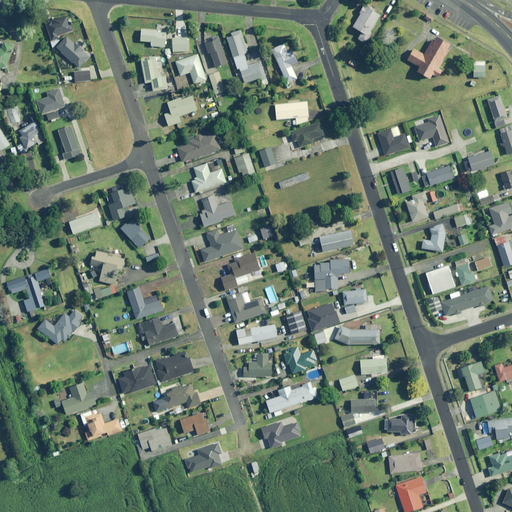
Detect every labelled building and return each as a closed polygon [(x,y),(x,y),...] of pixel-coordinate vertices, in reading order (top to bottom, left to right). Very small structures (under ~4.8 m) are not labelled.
[(380,16),(364,7),(351,28),(368,38),(380,16)] [(165,32),(141,30),(140,42),(151,43),(150,47),(164,48),(165,32)] [(241,31),(226,36),(234,59),(249,54),(241,31)] [(88,56),(65,36),(55,48),(78,68),(88,56)] [(218,37),(205,41),(214,69),(228,65),(218,37)] [(450,45),(436,38),(426,55),(414,48),(409,58),(422,65),(417,73),(430,81),(450,45)] [(0,70),(8,68),(16,47),(3,41),(0,48),(0,70)] [(184,42),(175,41),(174,51),(184,51),(184,42)] [(284,43),(270,50),(287,84),(297,80),(290,66),(297,63),(291,50),(288,52),(284,43)] [(198,54),(176,62),(181,76),(190,73),(194,84),(207,80),(198,54)] [(156,56),(140,59),(145,84),(151,83),(153,92),(167,90),(165,78),(161,79),(156,56)] [(260,62),(239,69),(245,85),(265,79),(260,62)] [(484,63),(474,63),(474,78),(484,78),(484,63)] [(91,80),(91,71),(80,71),(80,80),(91,80)] [(226,92),(220,72),(210,75),(216,95),(226,92)] [(42,115),(46,113),(49,121),(61,117),(58,109),(67,106),(61,92),(60,88),(47,92),(49,97),(37,101),(42,115)] [(192,95),(167,105),(170,112),(163,114),(168,127),(181,123),(179,117),(197,110),(192,95)] [(500,97),(488,101),(495,123),(508,119),(500,97)] [(306,103),(275,105),(276,121),(308,118),(306,103)] [(21,121),(17,109),(5,113),(9,125),(21,121)] [(430,123),(412,129),(415,137),(418,136),(421,144),(429,141),(432,149),(450,142),(441,115),(429,119),(430,123)] [(35,122),(16,133),(27,150),(38,143),(35,138),(42,133),(35,122)] [(320,124),(291,133),(294,143),(298,142),(300,148),(314,144),(313,139),(324,136),(320,124)] [(71,126),(57,131),(67,160),(81,155),(71,126)] [(382,158),(410,148),(409,144),(413,142),(410,135),(406,136),(405,134),(401,135),(398,127),(377,134),(380,144),(377,145),(382,158)] [(0,130),(0,151),(0,152),(9,146),(0,130)] [(511,130),(500,134),(507,157),(511,155),(511,130)] [(189,144),(177,148),(182,163),(221,150),(215,132),(188,142),(189,144)] [(271,148),(259,151),(264,168),(276,164),(271,148)] [(490,151),(468,159),(472,173),(495,166),(490,151)] [(249,154),(235,158),(242,179),(256,174),(249,154)] [(197,178),(193,180),(197,193),(227,183),(222,169),(211,173),(208,163),(193,168),(197,178)] [(404,169),(390,173),(398,196),(412,191),(404,169)] [(511,170),(501,174),(507,191),(511,188),(511,170)] [(307,172),(278,182),(281,189),(310,179),(307,172)] [(130,187),(110,193),(113,203),(106,205),(113,224),(129,218),(126,208),(136,205),(130,187)] [(412,201),(406,203),(412,224),(429,219),(424,202),(428,201),(425,193),(411,197),(412,201)] [(495,202),(493,195),(481,199),(483,205),(495,202)] [(205,211),(199,213),(204,227),(236,216),(231,201),(218,206),(215,196),(202,200),(205,211)] [(464,210),(462,203),(434,212),(436,219),(464,210)] [(511,211),(509,203),(489,209),(495,225),(489,227),(492,237),(511,230),(511,211)] [(97,213),(68,223),(73,236),(101,226),(97,213)] [(472,224),(470,214),(455,217),(457,227),(472,224)] [(151,239),(133,220),(122,230),(140,249),(151,239)] [(431,242),(424,241),(422,249),(442,252),(445,235),(442,225),(430,229),(432,236),(431,242)] [(211,248),(201,251),(205,263),(244,249),(238,229),(219,236),(217,230),(206,234),(211,248)] [(351,232),(320,238),(323,253),(354,246),(351,232)] [(312,242),(308,233),(296,238),(300,247),(312,242)] [(469,244),(466,234),(458,236),(461,246),(469,244)] [(511,243),(511,242),(497,247),(505,269),(511,266),(511,243)] [(80,252),(78,244),(71,246),(73,254),(80,252)] [(124,259),(95,251),(92,266),(102,269),(99,282),(117,287),(124,259)] [(230,276),(221,279),(226,292),(239,288),(236,279),(260,271),(254,254),(225,263),(230,276)] [(493,266),(490,257),(475,262),(478,271),(493,266)] [(349,261),(313,264),(314,281),(324,280),(325,291),(338,290),(338,280),(341,276),(350,275),(349,261)] [(287,269),(284,262),(276,265),(279,272),(287,269)] [(469,264),(456,269),(462,287),(475,283),(469,264)] [(456,287),(449,266),(426,274),(433,294),(456,287)] [(47,269),(5,284),(9,297),(26,291),(29,300),(23,302),(27,313),(45,306),(37,283),(50,278),(47,269)] [(94,293),(90,283),(84,285),(87,295),(94,293)] [(490,287),(441,302),(444,311),(446,318),(495,302),(490,287)] [(139,288),(126,292),(135,321),(164,312),(160,300),(145,305),(139,288)] [(311,297),(310,290),(300,292),(302,299),(311,297)] [(366,290),(343,293),(344,306),(368,304),(366,290)] [(241,293),(227,298),(236,324),(266,314),(261,298),(244,304),(241,293)] [(440,298),(427,302),(431,315),(444,311),(441,302),(440,298)] [(335,312),(332,304),(310,312),(312,319),(309,320),(313,331),(339,322),(336,312),(335,312)] [(54,327),(44,320),(37,330),(61,348),(84,317),(74,310),(69,317),(64,313),(54,327)] [(159,319),(142,325),(149,347),(178,338),(174,324),(162,328),(159,319)] [(310,332),(306,320),(289,326),(294,338),(310,332)] [(275,325),(237,333),(240,347),(277,339),(275,325)] [(351,331),(341,326),(334,340),(348,347),(381,346),(381,330),(351,331)] [(328,341),(325,332),(315,335),(318,344),(328,341)] [(298,349),(283,354),(287,365),(289,365),(293,375),(318,366),(313,351),(300,355),(298,349)] [(186,351),(154,363),(161,383),(193,372),(186,351)] [(272,354),(258,354),(258,365),(243,365),(243,377),(272,378),(272,354)] [(387,357),(361,358),(361,373),(388,371),(387,357)] [(481,360),(461,366),(469,391),(482,387),(477,374),(485,372),(481,360)] [(502,362),(495,364),(500,381),(511,377),(511,363),(504,366),(502,362)] [(155,386),(149,367),(117,377),(123,396),(155,386)] [(354,374),(339,379),(343,390),(358,385),(354,374)] [(280,395),(266,399),(270,411),(317,395),(312,380),(291,387),(290,384),(278,388),(280,395)] [(84,384),(70,389),(73,399),(61,403),(66,417),(98,406),(92,391),(87,393),(84,384)] [(194,394),(191,384),(165,392),(167,397),(162,399),(165,410),(185,404),(187,410),(201,406),(197,393),(194,394)] [(494,390),(481,394),(487,413),(500,409),(494,390)] [(376,397),(351,398),(351,411),(376,411),(376,397)] [(203,410),(180,418),(184,432),(196,428),(198,434),(209,430),(203,410)] [(121,431),(118,420),(105,424),(100,412),(83,418),(90,441),(121,431)] [(357,424),(353,413),(342,417),(345,428),(357,424)] [(401,417),(388,416),(387,432),(412,432),(413,414),(401,413),(401,417)] [(511,416),(488,420),(490,432),(496,432),(497,438),(509,437),(508,429),(511,428),(511,416)] [(254,425),(257,433),(259,439),(266,436),(264,431),(267,429),(265,421),(254,425)] [(165,423),(137,433),(143,448),(150,445),(152,450),(172,443),(165,423)] [(287,430),(285,423),(278,425),(279,431),(287,430)] [(73,430),(67,426),(62,433),(68,437),(73,430)] [(490,435),(476,439),(479,448),(493,444),(490,435)] [(386,448),(383,438),(367,443),(370,453),(386,448)] [(499,452),(490,455),(493,465),(489,467),(491,475),(511,468),(511,451),(500,456),(499,452)] [(420,452),(388,455),(390,472),(422,469),(420,452)] [(422,476),(395,485),(404,511),(424,506),(419,493),(427,491),(422,476)] [(511,487),(509,486),(502,501),(511,504),(511,487)]
